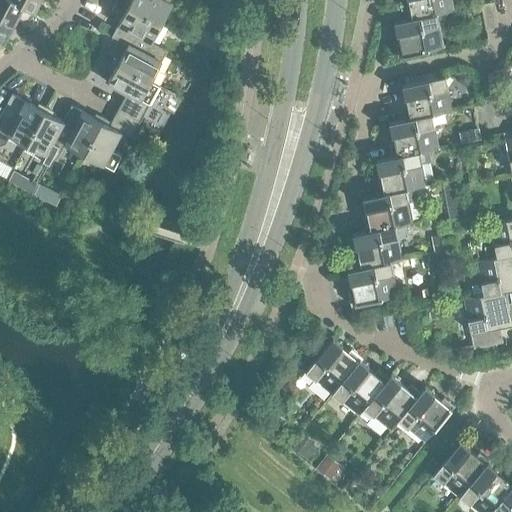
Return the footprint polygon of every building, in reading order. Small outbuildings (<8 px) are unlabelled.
[(14,0),(0,0),(0,16),(14,24),(23,6),(24,5),(14,0)] [(14,0),(24,5),(23,6),(34,11),(40,0),(14,0)] [(130,0),(128,5),(162,23),(173,0),(130,0)] [(451,0),(409,0),(410,3),(404,4),(407,18),(437,12),(453,8),(451,0)] [(480,3),(486,29),(498,26),(492,1),(480,3)] [(162,23),(128,5),(112,35),(121,40),(126,29),(134,33),(129,42),(146,51),(151,41),(151,42),(162,23)] [(437,12),(407,18),(394,20),(396,33),(398,32),(399,42),(395,43),(398,56),(444,47),(437,12)] [(0,42),(3,44),(14,24),(0,16),(0,42)] [(128,44),(118,63),(151,81),(168,50),(151,42),(151,41),(146,51),(129,42),(134,33),(126,29),(121,40),(128,44)] [(151,81),(118,63),(108,82),(127,92),(118,108),(141,120),(150,103),(159,85),(151,81)] [(404,119),(431,114),(451,110),(444,76),(401,85),(404,97),(405,97),(407,107),(401,108),(404,119)] [(27,144),(45,110),(12,93),(0,115),(0,145),(5,143),(9,134),(27,144)] [(71,104),(67,113),(78,118),(74,126),(64,121),(56,139),(65,144),(84,154),(102,120),(71,104)] [(109,125),(102,120),(84,154),(114,170),(122,154),(112,149),(121,132),(131,138),(141,120),(118,108),(109,125)] [(63,120),(45,110),(27,144),(57,160),(65,144),(56,139),(64,121),(74,126),(78,118),(67,113),(63,120)] [(431,114),(404,119),(389,122),(391,134),(392,134),(394,144),(389,145),(391,156),(429,149),(438,147),(431,114)] [(429,149),(391,156),(375,160),(378,172),(379,171),(381,181),(376,182),(378,193),(415,186),(415,187),(425,184),(421,163),(431,161),(429,149)] [(33,193),(38,185),(27,180),(23,188),(33,193)] [(456,180),(443,182),(446,200),(459,197),(456,180)] [(41,185),(36,194),(46,200),(57,205),(62,196),(41,185)] [(415,186),(378,193),(362,197),(364,209),(365,209),(367,218),(362,219),(365,231),(394,225),(412,222),(407,200),(417,198),(415,187),(415,186)] [(511,253),(511,218),(488,223),(493,245),(483,247),(485,259),(511,253)] [(394,225),(365,231),(352,234),(354,246),(356,245),(357,255),(352,256),(355,268),(389,261),(401,259),(394,225)] [(511,253),(485,259),(475,261),(480,285),(470,287),(472,296),(509,289),(511,288),(511,253)] [(389,261),(355,268),(346,269),(349,282),(350,281),(352,292),(347,292),(350,305),(352,305),(352,309),(362,308),(361,303),(396,296),(389,261)] [(509,289),(472,296),(472,297),(461,299),(471,349),(502,343),(499,326),(511,323),(510,311),(508,312),(507,303),(511,302),(509,289)] [(331,392),(359,358),(361,356),(350,347),(348,350),(333,337),(306,370),(331,392)] [(375,371),(359,358),(331,392),(358,414),(364,407),(388,378),(377,368),(375,371)] [(388,378),(364,407),(390,429),(399,419),(420,392),(410,383),(408,386),(392,373),(388,378)] [(289,382),(283,389),(291,396),(297,388),(289,382)] [(420,392),(399,419),(425,441),(455,405),(443,394),(441,397),(426,385),(420,392)] [(315,441),(303,432),(293,446),(309,458),(316,448),(312,445),(315,441)] [(458,495),(487,462),(490,459),(479,450),(475,454),(468,448),(469,446),(461,439),(432,473),(458,495)] [(327,456),(321,464),(331,473),(338,464),(327,456)] [(487,462),(458,495),(478,511),(488,511),(492,508),(511,483),(511,477),(505,472),(501,476),(494,470),(495,469),(487,462)] [(511,511),(511,483),(492,508),(497,511),(511,511)]
